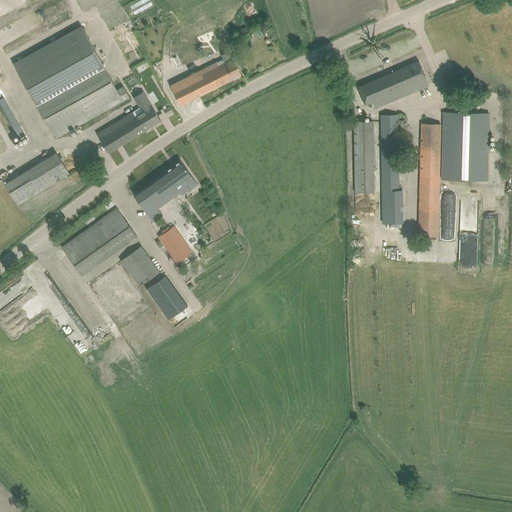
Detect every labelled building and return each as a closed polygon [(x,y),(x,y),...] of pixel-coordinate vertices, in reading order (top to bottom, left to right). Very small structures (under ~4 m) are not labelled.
[(93,0),(96,5),(102,15),(120,5),(117,0),(93,0)] [(81,25),(13,63),(36,105),(54,138),(109,107),(111,111),(131,100),(123,86),(119,89),(117,90),(105,67),(81,25)] [(246,27),(224,36),(227,46),(250,37),(246,27)] [(170,85),(176,96),(180,105),(241,74),(233,58),(229,51),(215,58),(219,65),(202,74),(200,70),(170,85)] [(457,72),(480,80),(484,67),(461,60),(457,72)] [(419,61),(358,87),(362,96),(365,104),(392,92),(415,83),(418,89),(428,85),(426,78),(419,61)] [(111,125),(97,134),(108,152),(161,120),(143,91),(133,97),(142,111),(113,129),(111,125)] [(4,96),(0,98),(0,101),(18,135),(23,132),(4,96)] [(443,112),(441,179),(488,181),(489,113),(443,112)] [(383,223),(403,222),(402,190),(399,190),(398,114),(381,115),(383,223)] [(354,121),(355,192),(374,192),(373,121),(354,121)] [(437,236),(441,124),(422,123),(419,236),(437,236)] [(5,184),(12,196),(18,204),(69,173),(56,153),(5,184)] [(133,194),(139,202),(148,215),(153,222),(162,216),(157,208),(180,192),(175,186),(181,182),(188,191),(198,184),(181,160),(133,194)] [(62,247),(68,256),(81,275),(137,235),(117,208),(62,247)] [(174,226),(169,229),(168,227),(162,231),(164,233),(159,236),(177,263),(192,252),(174,226)] [(140,286),(159,272),(141,246),(121,260),(140,286)] [(165,275),(146,288),(169,320),(188,306),(165,275)] [(59,303),(50,308),(57,319),(66,314),(59,303)]
